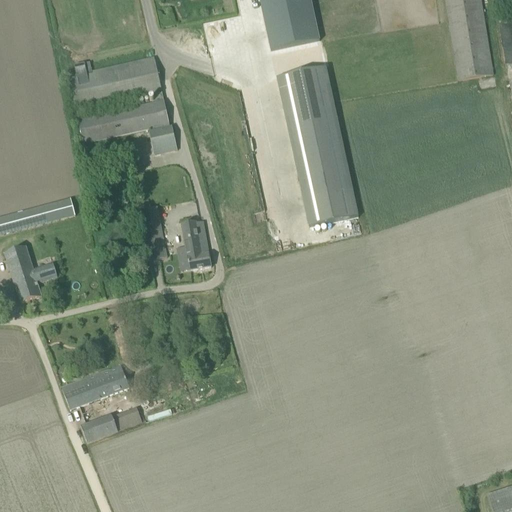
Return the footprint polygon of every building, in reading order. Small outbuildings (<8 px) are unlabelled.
[(310,0),(259,0),(271,53),(320,42),(310,0)] [(480,0),(444,0),(458,82),(493,77),(480,0)] [(75,68),(77,78),(68,79),(76,114),(162,94),(154,60),(92,74),(89,65),(75,68)] [(309,230),(358,219),(326,69),(277,80),(309,230)] [(169,127),(164,103),(78,122),(83,146),(169,127)] [(149,133),(154,158),(178,152),(173,130),(170,131),(170,128),(149,133)] [(0,236),(74,219),(70,201),(0,217),(0,236)] [(157,209),(144,211),(141,212),(151,262),(167,259),(157,209)] [(187,260),(190,273),(211,269),(208,256),(202,224),(195,226),(195,225),(181,228),(186,250),(183,251),(185,260),(187,260)] [(4,256),(20,306),(41,299),(37,286),(57,279),(53,265),(33,272),(25,249),(4,256)] [(69,413),(70,412),(129,391),(123,374),(124,374),(121,368),(108,373),(108,372),(61,390),(69,413)] [(136,410),(112,419),(111,417),(80,429),(87,446),(146,423),(141,412),(137,413),(136,410)] [(511,511),(511,489),(487,498),(490,511),(511,511)]
